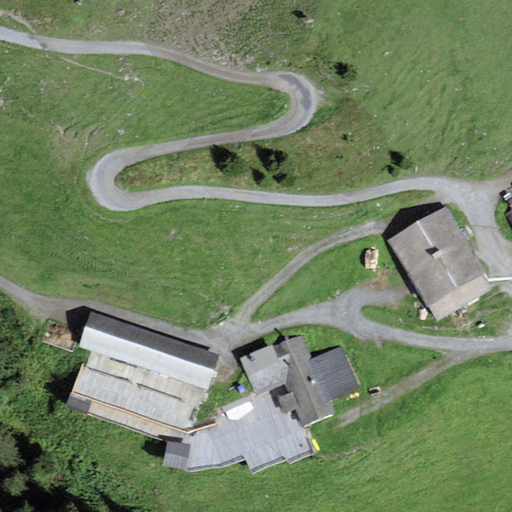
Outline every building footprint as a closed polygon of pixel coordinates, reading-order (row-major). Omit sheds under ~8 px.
[(435,317),(487,287),(465,249),(443,211),(391,241),(413,279),(435,317)] [(88,346),(204,385),(214,355),(91,313),(81,344),(88,346)] [(220,366),(213,388),(204,385),(88,346),(73,388),(186,426),(215,415),(213,409),(283,379),(289,394),(279,398),(284,410),(295,406),(302,424),(330,412),(325,399),(355,387),(338,347),(309,360),(298,334),(220,366)] [(313,451),(302,424),(295,406),(284,410),(279,398),(289,394),(283,379),(213,409),(215,415),(186,426),(73,388),(66,408),(166,442),(184,444),(180,470),(188,471),(221,467),(243,456),(251,472),(285,457),(287,462),(313,451)] [(166,442),(163,468),(180,470),(184,444),(166,442)]
